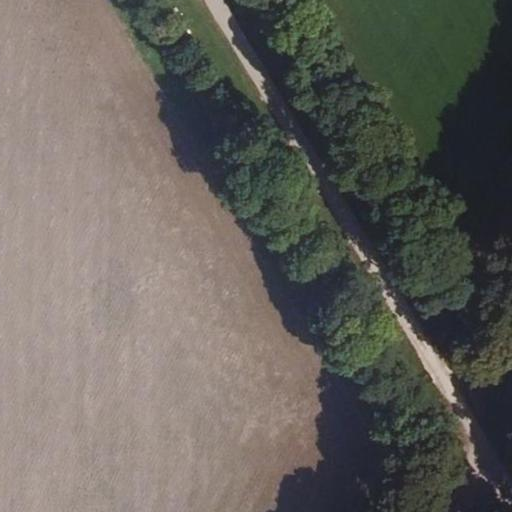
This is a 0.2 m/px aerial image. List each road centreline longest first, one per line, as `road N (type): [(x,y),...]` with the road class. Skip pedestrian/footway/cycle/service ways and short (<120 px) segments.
road 1 (track): [(206,0),(511,503)]
road 2 (track): [(511,395),(456,511)]
